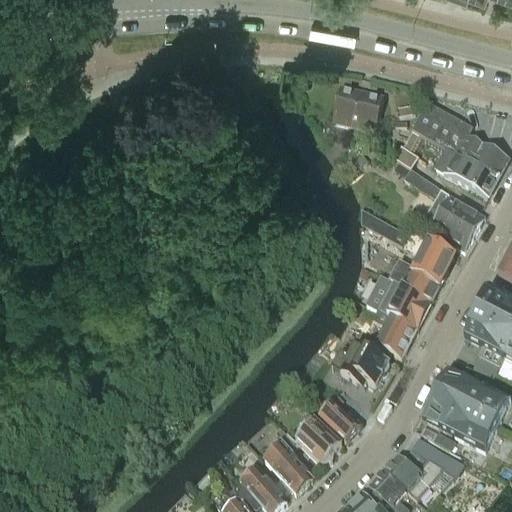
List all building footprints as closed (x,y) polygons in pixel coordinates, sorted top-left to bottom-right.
[(375,137),(383,104),(340,93),(332,127),(375,137)] [(468,135),(426,112),(412,139),(454,162),(498,185),(508,166),(465,142),(468,135)] [(498,185),(454,162),(445,180),(488,203),(498,185)] [(438,195),(422,185),(417,192),(433,203),(438,195)] [(464,257),(485,223),(445,199),(442,196),(426,222),(421,232),(464,257)] [(407,255),(414,243),(394,233),(373,221),(368,233),(388,244),(407,255)] [(454,265),(430,250),(419,270),(445,283),(454,265)] [(511,252),(497,280),(511,288),(511,252)] [(432,308),(445,283),(419,270),(416,276),(399,267),(388,287),(432,308)] [(417,337),(432,308),(388,287),(380,282),(365,311),(378,317),(417,337)] [(511,304),(490,293),(489,294),(490,295),(477,319),(511,336),(511,304)] [(417,337),(378,317),(372,328),(386,335),(377,352),(402,365),(417,337)] [(511,336),(477,319),(466,342),(465,342),(464,343),(482,353),(478,362),(480,363),(499,373),(500,373),(504,364),(511,367),(511,336)] [(389,375),(388,371),(390,368),(357,350),(349,364),(341,359),(332,375),(352,387),(357,389),(360,383),(376,393),(382,382),(386,380),(389,375)] [(496,379),(499,373),(480,363),(476,370),(495,379),(496,379)] [(495,379),(476,370),(473,376),(491,386),(495,379)] [(493,386),(491,386),(473,376),(468,385),(448,375),(447,376),(448,377),(436,400),(498,432),(510,409),(511,407),(489,396),(493,386)] [(498,432),(436,400),(423,424),(423,423),(422,425),(485,458),(486,456),(485,456),(498,432)] [(332,407),(318,422),(328,431),(346,447),(348,444),(359,432),(332,407)] [(342,452),(324,436),(308,422),(300,431),(305,436),(295,448),(323,472),(325,471),(331,469),(332,467),(333,461),(342,452)] [(299,454),(280,433),(276,437),(295,458),(299,454)] [(437,439),(433,446),(451,456),(455,448),(438,438),(437,439)] [(439,458),(418,445),(412,454),(432,469),(439,458)] [(312,486),(291,462),(282,452),(265,468),(296,501),(312,486)] [(443,477),(432,469),(412,454),(402,466),(398,462),(383,477),(408,499),(418,507),(443,477)] [(444,476),(452,465),(443,459),(435,470),(444,476)] [(283,505),(273,494),(257,477),(240,492),(242,494),(258,511),(283,511),(287,509),(283,505)] [(402,511),(399,509),(408,499),(383,477),(369,493),(375,498),(370,503),(378,511),(402,511)] [(281,486),(273,494),(283,505),(291,498),(281,486)] [(258,511),(242,494),(237,498),(239,501),(231,507),(224,499),(211,509),(213,511),(258,511)] [(374,511),(363,499),(348,511),(374,511)]
